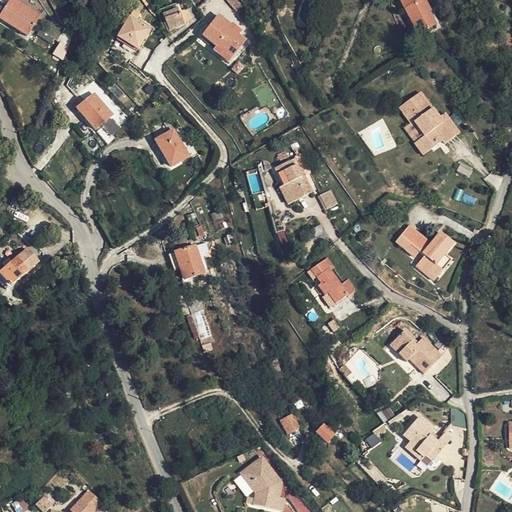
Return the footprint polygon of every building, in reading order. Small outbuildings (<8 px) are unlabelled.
[(226,0),(232,11),(243,5),(240,0),(226,0)] [(407,0),(404,3),(392,13),(406,31),(409,29),(416,38),(422,33),(430,28),(407,0)] [(191,19),(188,8),(181,10),(184,21),(191,19)] [(0,19),(0,32),(19,47),(33,28),(7,9),(0,19)] [(155,19),(156,27),(170,23),(169,15),(155,19)] [(202,52),(218,69),(232,55),(228,51),(230,48),(218,35),(221,32),(210,22),(192,39),(204,51),(202,52)] [(104,45),(123,59),(139,38),(120,23),(104,45)] [(53,54),(62,59),(69,46),(59,41),(53,54)] [(417,136),(411,140),(401,148),(413,161),(432,144),(435,148),(450,134),(433,114),(428,118),(409,95),(396,106),(400,111),(393,117),(402,128),(407,124),(417,136)] [(89,134),(104,119),(85,99),(70,115),(89,134)] [(400,111),(396,106),(389,112),(393,117),(400,111)] [(402,128),(411,140),(417,136),(407,124),(402,128)] [(161,168),(178,158),(163,133),(146,142),(161,168)] [(286,161),(292,174),(302,169),(295,156),(286,161)] [(280,186),(286,202),(304,193),(299,179),(295,180),(292,174),(286,161),(268,169),(276,188),(280,186)] [(240,187),(254,183),(250,166),(237,169),(240,187)] [(448,174),(458,179),(462,171),(452,166),(448,174)] [(258,203),(254,183),(240,187),(244,206),(258,203)] [(280,205),(286,202),(280,186),(276,188),(273,190),(280,205)] [(310,196),(318,210),(328,206),(322,191),(310,196)] [(24,244),(32,237),(23,224),(14,232),(24,244)] [(432,270),(441,262),(438,259),(448,250),(436,238),(426,247),(406,227),(392,242),(409,259),(413,255),(418,260),(409,268),(427,285),(436,275),(432,270)] [(0,275),(8,269),(14,278),(30,265),(20,253),(0,268),(0,275)] [(198,253),(183,256),(189,284),(197,282),(196,274),(202,272),(198,253)] [(189,284),(183,256),(162,260),(164,267),(166,274),(169,274),(173,287),(189,284)] [(445,266),(441,262),(432,270),(436,275),(445,266)] [(0,288),(0,289),(14,278),(8,269),(0,275),(0,288)] [(312,287),(320,296),(329,306),(340,295),(343,298),(352,289),(342,278),(335,285),(321,269),(308,280),(313,286),(312,287)] [(329,306),(320,296),(316,300),(324,309),(329,306)] [(187,314),(193,339),(199,337),(203,351),(214,349),(205,310),(187,314)] [(406,355),(413,360),(418,351),(427,357),(435,345),(416,330),(411,336),(397,325),(382,346),(393,354),(397,349),(406,355)] [(402,360),(406,355),(397,349),(393,354),(402,360)] [(418,351),(413,360),(421,366),(427,357),(418,351)] [(270,364),(261,368),(270,386),(278,382),(270,364)] [(502,413),(511,411),(511,403),(502,404),(502,413)] [(292,413),(279,421),(287,435),(301,427),(292,413)] [(427,467),(453,436),(446,430),(442,435),(419,415),(402,435),(409,441),(404,447),(427,467)] [(309,433),(320,443),(326,434),(315,425),(309,433)] [(511,426),(503,427),(495,427),(496,443),(507,442),(507,445),(511,444),(511,426)] [(496,451),(511,449),(511,444),(507,445),(507,442),(496,443),(496,451)] [(257,457),(235,473),(251,492),(248,504),(278,510),(280,498),(274,497),(269,495),(272,479),(274,478),(257,457)] [(277,482),(274,478),(272,479),(269,495),(274,497),(277,482)] [(35,504),(42,511),(44,511),(53,505),(45,495),(35,504)] [(12,502),(14,511),(18,511),(28,510),(26,499),(12,502)]
